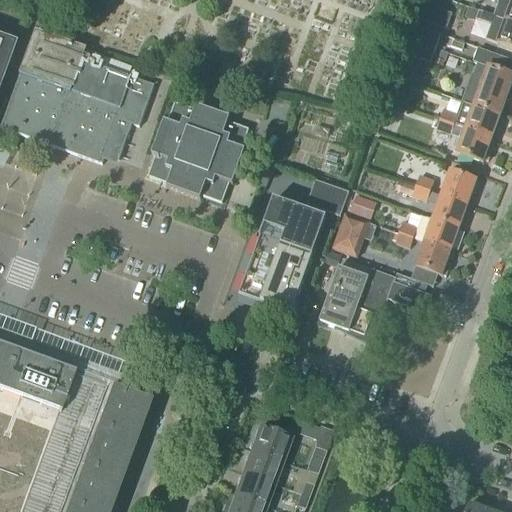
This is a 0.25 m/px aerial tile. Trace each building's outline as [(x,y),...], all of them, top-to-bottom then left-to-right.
[(426,0),(418,23),(445,33),(449,21),(454,23),(455,19),(451,18),(451,17),(442,13),(446,2),(440,0),(426,0)] [(484,0),(499,5),(494,19),(505,24),(511,26),(511,1),(507,0),(484,0)] [(511,26),(505,24),(494,19),(479,14),(476,22),(491,28),(485,43),(511,52),(511,26)] [(430,66),(440,38),(412,27),(393,79),(410,85),(418,62),(430,66)] [(1,131),(102,168),(105,158),(119,163),(132,128),(139,130),(154,89),(101,69),(104,60),(86,54),(87,53),(60,43),(36,34),(1,131)] [(0,160),(8,147),(13,149),(13,148),(0,142),(0,91),(7,73),(3,72),(10,55),(0,51),(0,160)] [(471,82),(462,106),(499,120),(500,120),(501,118),(500,118),(511,85),(511,79),(478,67),(474,79),(477,80),(476,84),(471,82)] [(386,97),(405,105),(412,88),(392,80),(386,97)] [(245,155),(241,153),(249,133),(229,126),(230,122),(213,116),(196,110),(195,113),(175,106),(169,122),(167,126),(164,125),(152,159),(155,160),(151,170),(148,180),(168,187),(167,191),(183,197),(200,203),(202,200),(222,207),(227,194),(229,187),(233,188),(245,155)] [(441,121),(439,125),(491,143),(495,133),(500,132),(503,124),(500,120),(499,120),(462,106),(457,119),(443,114),(441,121)] [(436,133),(439,125),(432,122),(429,131),(436,133)] [(364,127),(350,123),(348,132),(361,136),(364,127)] [(491,143),(439,125),(436,133),(462,143),(457,157),(483,166),(484,165),(488,164),(491,156),(488,152),(491,143)] [(445,190),(442,199),(467,208),(475,187),(476,187),(476,185),(450,176),(445,190)] [(419,180),(415,191),(430,196),(434,186),(419,180)] [(306,209),(340,221),(349,197),(315,184),(306,209)] [(415,191),(412,200),(427,205),(430,196),(415,191)] [(356,199),(350,217),(370,224),(377,207),(356,199)] [(442,199),(433,222),(459,231),(467,208),(442,199)] [(261,305),(266,307),(292,316),(327,222),(274,203),(260,241),(260,242),(244,287),(250,289),(248,294),(257,297),(258,292),(265,295),(261,305)] [(345,219),(332,253),(356,261),(363,243),(369,227),(345,219)] [(424,246),(425,246),(451,255),(458,233),(459,233),(460,232),(459,231),(433,222),(433,224),(422,220),(417,232),(413,242),(424,246)] [(402,227),(399,237),(413,242),(417,232),(402,227)] [(413,242),(399,237),(395,247),(410,252),(413,242)] [(451,255),(425,246),(424,246),(412,281),(429,287),(433,277),(442,280),(442,279),(446,280),(451,266),(447,265),(451,255)] [(388,303),(394,287),(395,283),(343,264),(340,273),(320,326),(349,336),(350,334),(372,345),(373,345),(386,309),(388,303)] [(428,289),(411,283),(398,278),(398,279),(395,278),(394,283),(395,283),(395,284),(394,287),(409,293),(424,298),(428,289)] [(409,293),(394,287),(388,303),(426,317),(427,313),(426,312),(428,305),(430,305),(432,301),(424,298),(409,293)] [(0,511),(110,511),(150,407),(144,405),(149,393),(130,387),(131,384),(125,381),(120,380),(29,346),(16,352),(0,346),(0,511)] [(258,431),(250,455),(282,466),(291,443),(258,431)] [(305,474),(317,478),(325,455),(314,451),(305,474)] [(250,455),(242,477),(274,489),(282,466),(250,455)] [(242,477),(233,500),(266,511),(274,489),(242,477)] [(304,486),(300,498),(308,501),(313,489),(304,486)] [(304,511),(308,501),(300,498),(294,511),(304,511)] [(223,511),(265,511),(266,511),(233,500),(230,508),(226,506),(223,511)]
